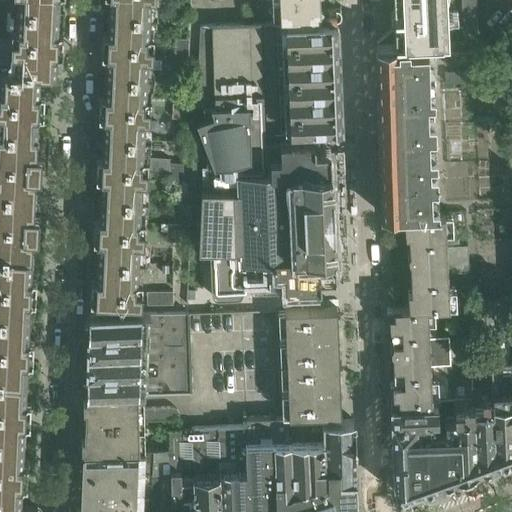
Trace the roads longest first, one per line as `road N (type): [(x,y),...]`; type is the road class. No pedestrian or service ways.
road 1 (residential): [(377,511),(351,0)]
road 2 (residential): [(59,511),(74,0)]
